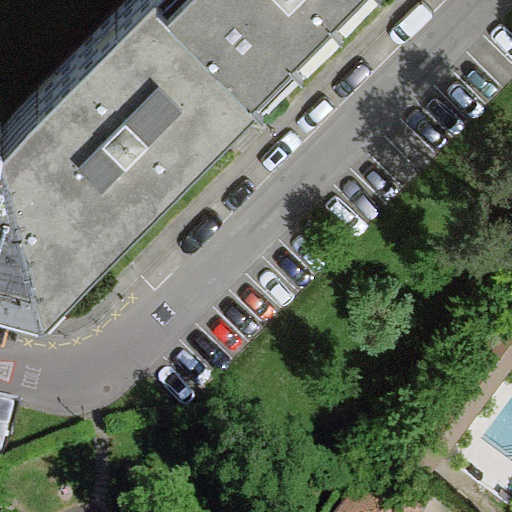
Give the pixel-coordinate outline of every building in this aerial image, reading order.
[(265,71),(194,0),(124,0),(2,123),(47,290),(265,71)] [(194,0),(265,71),(335,0),(194,0)] [(0,276),(47,290),(2,123),(0,122),(0,276)] [(511,356),(511,295),(430,403),(461,424),(511,356)] [(418,511),(374,478),(349,511),(418,511)]
